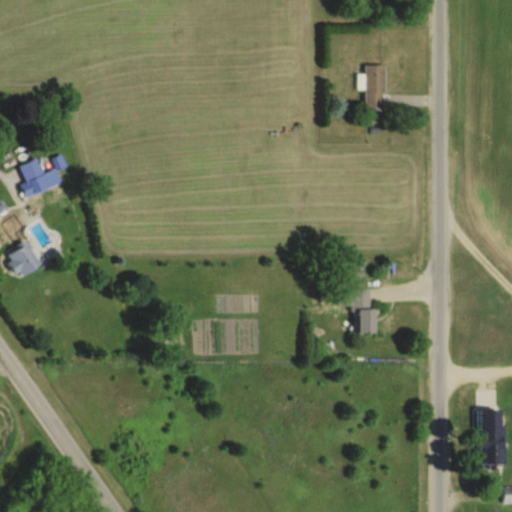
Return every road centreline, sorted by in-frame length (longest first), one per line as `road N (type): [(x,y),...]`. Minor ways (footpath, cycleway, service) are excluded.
road 1 (residential): [(438,511),(439,0)]
road 2 (tertiary): [(111,511),(0,354)]
